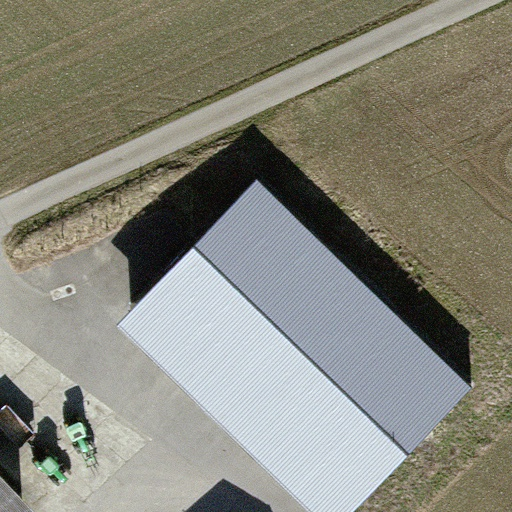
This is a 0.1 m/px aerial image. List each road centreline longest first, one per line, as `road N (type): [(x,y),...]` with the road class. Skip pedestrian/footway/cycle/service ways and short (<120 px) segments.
road 1 (track): [(0,221),(483,0)]
road 2 (track): [(229,511),(0,329)]
